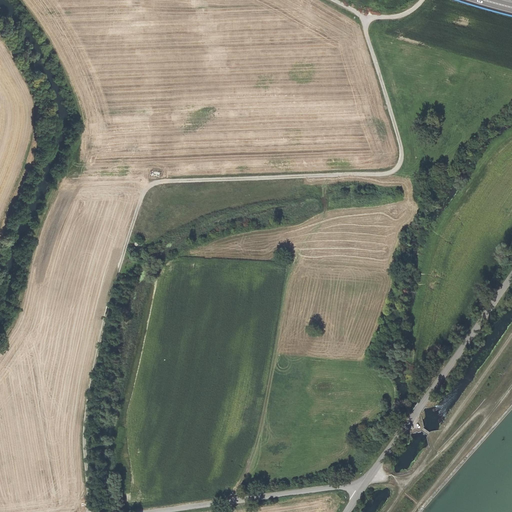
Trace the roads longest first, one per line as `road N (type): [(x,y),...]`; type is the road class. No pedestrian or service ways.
road 1 (track): [(89,511),(83,425),(105,309),(144,191),(165,180),(388,173),(398,166),(363,15)]
road 2 (tertiary): [(511,277),(361,490)]
road 3 (tertiary): [(147,511),(361,490)]
road 4 (track): [(511,337),(388,511)]
road 5 (track): [(413,511),(511,388)]
